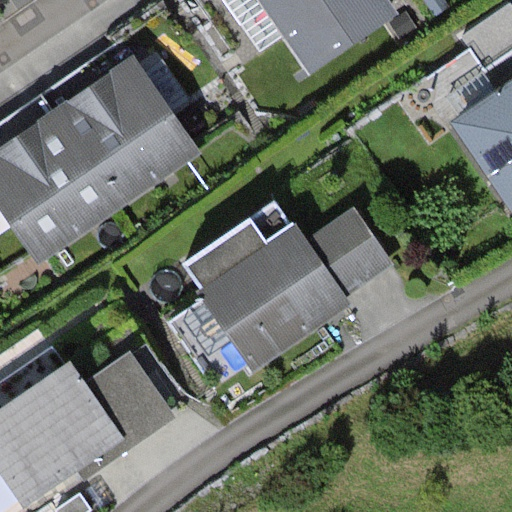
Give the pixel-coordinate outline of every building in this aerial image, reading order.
[(268,0),(313,65),(387,14),(377,0),(268,0)] [(417,67),(457,124),(511,86),(511,7),(510,4),(417,67)] [(11,134),(0,141),(0,198),(37,254),(189,152),(126,58),(90,81),(11,134)] [(511,86),(457,124),(511,203),(511,86)] [(343,300),(338,293),(307,249),(275,201),(182,264),(249,363),(319,316),(343,300)] [(357,216),(307,249),(338,293),(387,260),(357,216)] [(68,373),(0,419),(0,466),(23,500),(74,466),(83,478),(124,450),(120,444),(115,437),(165,403),(131,355),(79,390),(68,373)]
